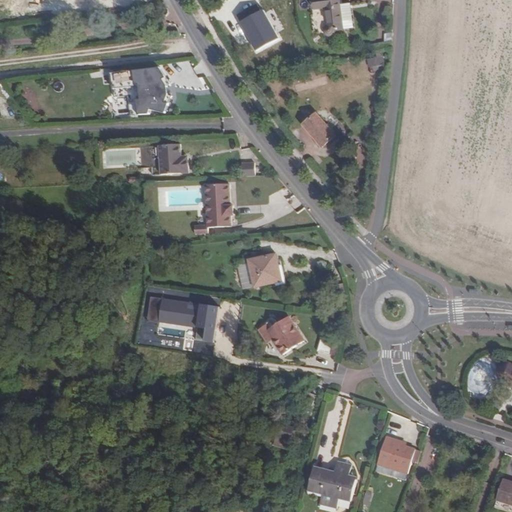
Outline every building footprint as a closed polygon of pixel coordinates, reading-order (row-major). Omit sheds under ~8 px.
[(300,10),(299,0),(265,0),(267,13),(300,10)] [(314,0),(316,9),(327,8),(328,22),(329,26),(326,29),(325,31),(326,34),(327,35),(330,36),(332,36),(334,34),(335,30),(343,30),(339,0),(314,0)] [(381,63),(366,67),(368,74),(383,70),(381,63)] [(161,67),(112,72),(117,114),(153,109),(168,113),(175,89),(161,67)] [(322,108),(303,125),(322,147),(336,135),(327,125),(333,120),(322,108)] [(165,146),(144,147),(146,176),(173,175),(172,158),(166,158),(165,146)] [(239,178),(252,177),(251,165),(238,165),(239,178)] [(228,186),(205,186),(207,229),(230,228),(230,216),(233,216),(232,207),(229,207),(228,186)] [(160,254),(152,254),(152,276),(161,276),(160,254)] [(278,267),(276,256),(250,262),(256,288),(266,285),(277,283),(273,268),(278,267)] [(277,283),(266,285),(267,289),(285,284),(281,266),(278,267),(273,268),(277,283)] [(160,323),(199,328),(202,304),(164,299),(160,323)] [(279,341),(276,343),(286,357),(306,345),(291,322),(274,333),(279,341)] [(279,341),(274,333),(271,335),(276,343),(279,341)] [(333,341),(321,338),(318,353),(330,355),(333,341)] [(511,388),(511,369),(508,367),(504,368),(501,370),(499,374),(499,375),(498,378),(499,380),(501,383),(511,388)] [(308,413),(316,414),(319,399),(310,397),(308,413)] [(289,450),(292,439),(295,440),(297,432),(294,431),(295,429),(285,426),(279,447),(289,450)] [(401,446),(403,443),(387,438),(378,465),(408,475),(409,475),(413,463),(418,465),(422,453),(401,446)] [(423,450),(403,443),(401,446),(422,453),(423,450)] [(341,494),(353,497),(357,478),(350,475),(352,466),(338,462),(337,468),(336,472),(330,471),(315,467),(310,487),(324,490),(323,494),(322,500),(339,504),(340,498),(341,494)] [(408,475),(378,465),(376,471),(405,481),(408,475)] [(511,511),(511,482),(504,480),(494,508),(508,511),(511,511)]
